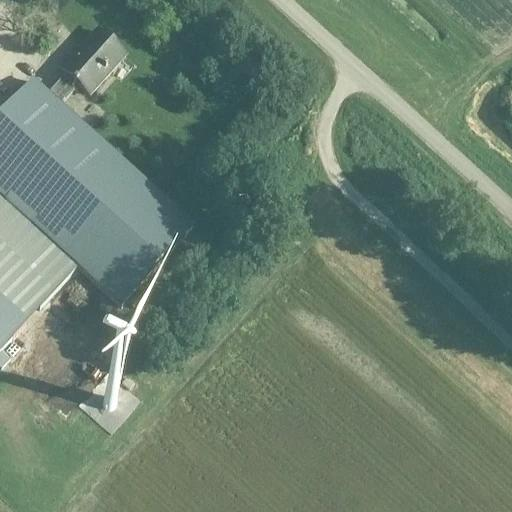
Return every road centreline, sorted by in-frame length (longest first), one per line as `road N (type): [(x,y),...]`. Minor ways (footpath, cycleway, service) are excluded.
road 1 (track): [(357,72),(329,120),(329,159),(350,192),(511,349)]
road 2 (unclassified): [(511,214),(277,0)]
